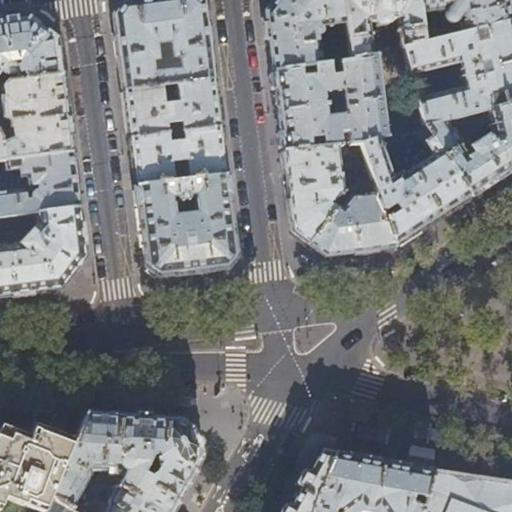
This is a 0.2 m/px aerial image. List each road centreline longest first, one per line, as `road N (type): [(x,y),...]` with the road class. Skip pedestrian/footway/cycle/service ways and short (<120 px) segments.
road 1 (residential): [(126,351),(76,0)]
road 2 (residential): [(273,314),(230,0)]
road 3 (tertiary): [(297,379),(369,385),(511,419)]
road 4 (tertiary): [(126,351),(158,364),(297,379)]
road 5 (residential): [(126,351),(155,328),(273,314)]
road 6 (residential): [(234,511),(297,379)]
road 7 (residential): [(387,300),(511,223)]
road 8 (tertiary): [(0,350),(126,351)]
